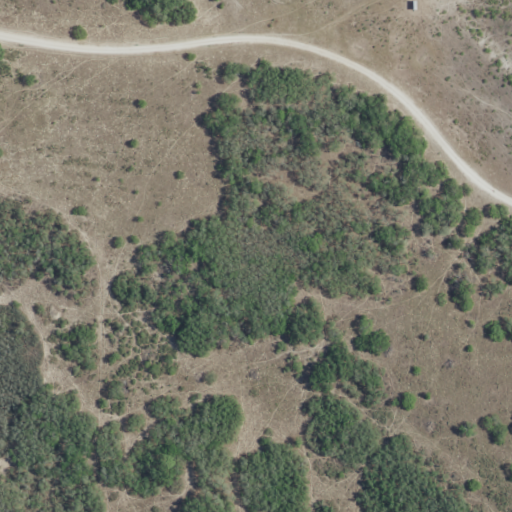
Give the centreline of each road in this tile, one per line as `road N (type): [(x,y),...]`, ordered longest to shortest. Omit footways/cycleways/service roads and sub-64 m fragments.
road 1 (residential): [(0,2),(101,33),(335,33),(478,138),(511,153)]
road 2 (residential): [(0,178),(87,76),(101,33)]
